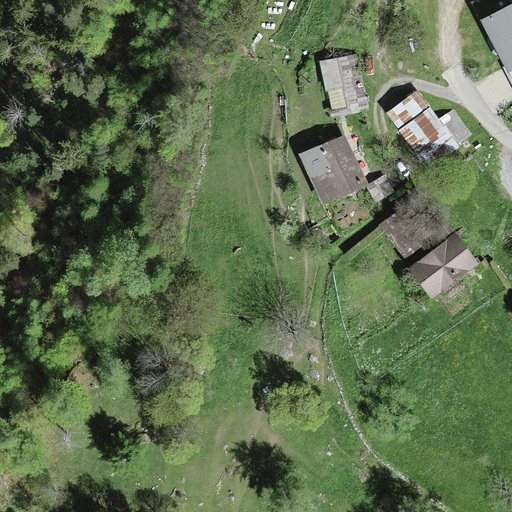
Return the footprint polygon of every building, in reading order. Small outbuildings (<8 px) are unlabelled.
[(430,0),(398,0),(401,36),(433,34),(430,0)] [(511,11),(483,27),(508,73),(511,71),(511,11)] [(318,62),(327,112),(346,109),(347,115),(368,111),(363,86),(353,88),(347,57),(318,62)] [(415,91),(385,112),(422,166),(468,134),(451,109),(435,119),(415,91)] [(342,134),(299,154),(321,202),(365,182),(342,134)] [(405,252),(423,239),(399,208),(382,221),(405,252)] [(474,263),(453,232),(406,266),(428,296),(474,263)]
